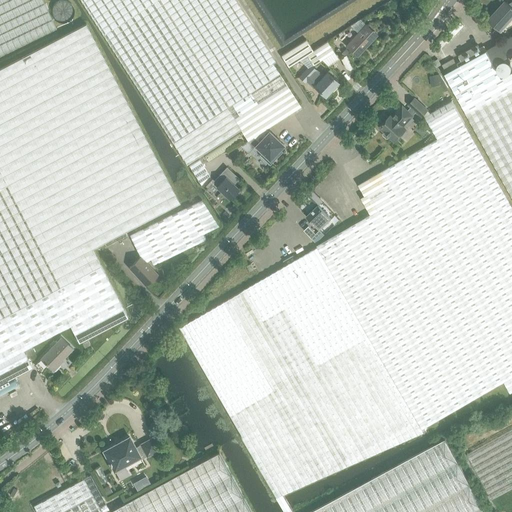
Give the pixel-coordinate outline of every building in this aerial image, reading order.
[(0,0),(0,53),(56,27),(42,0),(0,0)] [(80,0),(146,101),(188,163),(241,129),(227,109),(281,74),(279,72),(273,63),(275,62),(235,0),(80,0)] [(505,0),(488,18),(492,21),(489,24),(495,29),(497,27),(500,30),(511,17),(511,0),(508,3),(505,0)] [(72,16),(72,15),(72,13),(71,11),(69,8),(66,6),(62,6),(60,6),(58,7),(55,9),(53,12),(53,16),(54,20),(56,23),(57,24),(59,25),(62,25),(63,25),(67,24),(70,22),(72,19),(72,16)] [(361,18),(350,25),(358,32),(346,45),(357,56),(377,35),(361,18)] [(0,383),(24,371),(32,367),(23,350),(70,326),(79,343),(127,318),(128,317),(128,316),(111,284),(94,251),(93,249),(95,248),(98,246),(181,203),(87,24),(0,69),(0,383)] [(477,44),(458,55),(463,63),(458,66),(454,59),(442,65),(447,72),(445,73),(499,171),(511,194),(511,35),(509,37),(499,43),(482,52),(477,44)] [(333,51),(327,42),(314,51),(307,40),(281,56),(288,67),(307,55),(313,63),(314,65),(322,60),(329,66),(339,59),(333,51)] [(346,55),(340,58),(345,68),(350,70),(353,68),(346,55)] [(326,95),(338,82),(327,72),(323,76),(310,64),(299,77),(305,82),(306,80),(313,87),(315,85),(326,95)] [(281,74),(227,109),(241,129),(248,140),(248,141),(266,129),(300,106),(301,106),(281,74)] [(438,75),(430,76),(431,86),(441,85),(445,91),(448,89),(440,74),(438,75)] [(415,98),(409,104),(411,106),(408,110),(403,106),(393,116),(391,115),(380,126),(385,131),(383,132),(383,135),(386,137),(388,137),(390,136),(395,140),(406,129),(404,127),(415,115),(414,114),(416,112),(421,117),(427,109),(415,98)] [(106,511),(486,511),(446,438),(368,480),(309,511),(293,511),(291,508),(284,495),(283,493),(285,493),(355,461),(425,431),(423,428),(463,404),(503,379),(510,391),(511,389),(511,204),(510,201),(451,100),(425,115),(438,138),(358,183),(365,195),(361,197),(371,213),(350,225),(338,232),(317,244),(318,246),(253,283),(178,326),(225,407),(277,496),(277,497),(285,511),(251,511),(218,451),(154,486),(106,511)] [(248,140),(240,145),(242,147),(248,153),(255,145),(263,152),(261,154),(270,163),(278,155),(275,153),(283,144),(269,131),(266,129),(248,141),(248,140)] [(238,144),(225,152),(232,158),(242,147),(240,145),(238,144)] [(200,159),(189,165),(193,170),(192,171),(201,185),(203,183),(207,187),(211,182),(212,182),(214,179),(210,176),(206,170),(200,159)] [(212,182),(211,182),(224,193),(229,198),(238,189),(234,184),(240,178),(227,166),(219,174),(214,179),(212,182)] [(308,186),(303,191),(317,206),(306,216),(319,229),(331,219),(318,205),(323,200),(308,186)] [(202,200),(129,234),(140,256),(145,261),(148,260),(150,258),(153,265),(205,238),(203,232),(218,224),(211,213),(203,201),(202,200)] [(309,226),(304,230),(316,243),(325,234),(320,229),(316,234),(309,226)] [(145,261),(140,256),(129,267),(146,284),(157,274),(145,261)] [(246,265),(250,271),(254,269),(250,262),(246,265)] [(58,363),(72,348),(61,338),(41,359),(54,371),(60,365),(58,363)] [(32,346),(24,350),(28,357),(35,353),(32,346)] [(15,378),(0,386),(0,393),(18,383),(15,378)] [(497,430),(509,425),(507,420),(495,425),(497,430)] [(492,500),(511,488),(511,428),(467,454),(492,500)] [(115,444),(104,450),(117,475),(128,470),(127,469),(125,465),(140,457),(141,459),(146,456),(147,456),(159,450),(153,437),(140,444),(141,444),(135,447),(131,440),(129,436),(120,441),(120,442),(116,445),(115,444)] [(100,466),(95,469),(103,484),(108,481),(100,466)] [(91,474),(80,480),(33,506),(36,511),(102,511),(109,508),(91,474)] [(146,476),(133,483),(137,490),(150,483),(146,476)] [(113,492),(109,485),(103,488),(107,495),(113,492)]
